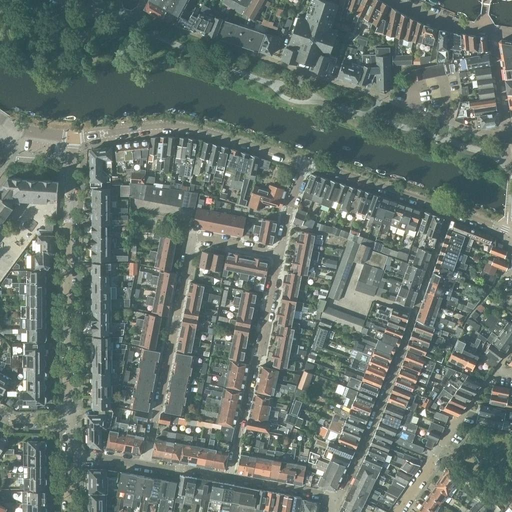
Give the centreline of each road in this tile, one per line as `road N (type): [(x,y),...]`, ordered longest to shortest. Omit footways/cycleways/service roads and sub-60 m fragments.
road 1 (residential): [(507,138),(140,13)]
road 2 (residential): [(146,464),(192,243),(279,255)]
road 3 (residential): [(450,210),(338,500)]
road 4 (residential): [(65,421),(73,137)]
road 5 (residential): [(73,137),(177,125),(305,161)]
road 6 (residential): [(229,478),(279,255)]
road 7 (residential): [(305,161),(450,210)]
road 8 (residential): [(396,511),(473,399)]
